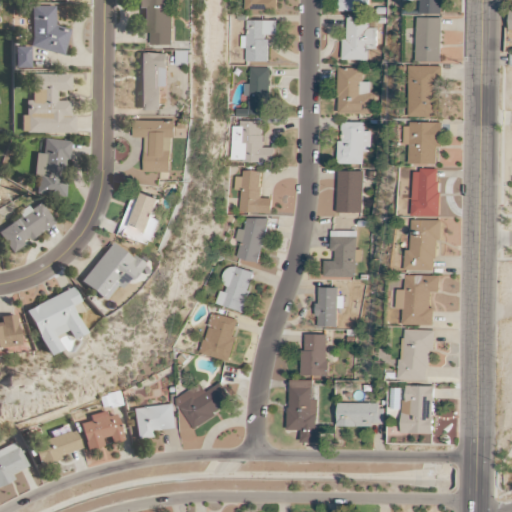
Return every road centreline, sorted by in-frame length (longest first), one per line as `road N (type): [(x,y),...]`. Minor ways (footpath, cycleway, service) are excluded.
road 1 (tertiary): [(483,0),(477,511)]
road 2 (residential): [(478,456),(161,460),(75,480),(5,511)]
road 3 (residential): [(252,455),(257,393),(304,219),(309,0)]
road 4 (residential): [(116,511),(214,496),(477,500)]
road 5 (residential): [(0,284),(68,255),(100,194),(104,0)]
